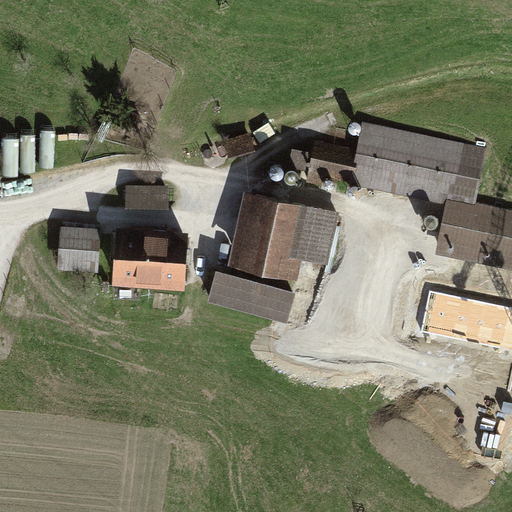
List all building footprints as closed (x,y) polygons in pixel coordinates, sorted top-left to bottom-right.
[(485,152),(363,126),(358,153),(316,144),(308,180),(321,183),(323,173),(449,201),(473,206),(473,204),(485,152)] [(250,136),(226,143),(230,156),(253,149),(250,136)] [(165,187),(126,187),(126,207),(165,207),(165,187)] [(332,211),(257,194),(241,265),(285,275),(290,254),(321,261),(332,211)] [(511,212),(473,204),(473,206),(449,201),(439,247),(511,261),(511,212)] [(99,231),(62,229),(59,266),(96,269),(99,231)] [(116,278),(149,281),(152,235),(120,233),(116,278)] [(185,237),(152,235),(149,281),(182,283),(185,237)] [(292,292),(217,272),(210,298),(285,319),(292,292)]
